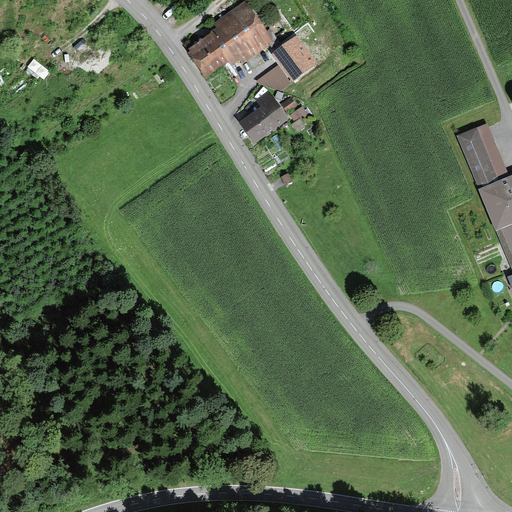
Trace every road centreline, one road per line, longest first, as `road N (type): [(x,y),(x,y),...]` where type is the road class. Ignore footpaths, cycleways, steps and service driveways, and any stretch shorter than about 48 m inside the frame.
road 1 (tertiary): [(127,0),(305,262),(431,418),(451,456),(458,511)]
road 2 (secondary): [(108,511),(159,498),(264,491),(402,511)]
road 3 (track): [(511,383),(404,306),(375,311),(353,328)]
road 4 (track): [(511,123),(458,0)]
